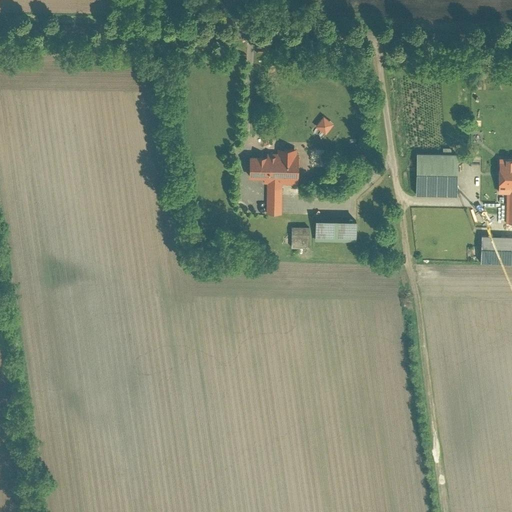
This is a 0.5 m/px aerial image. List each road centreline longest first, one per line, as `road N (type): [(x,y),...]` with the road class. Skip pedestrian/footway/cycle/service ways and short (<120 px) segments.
road 1 (unclassified): [(511,40),(0,25)]
road 2 (unknown): [(405,37),(423,187)]
